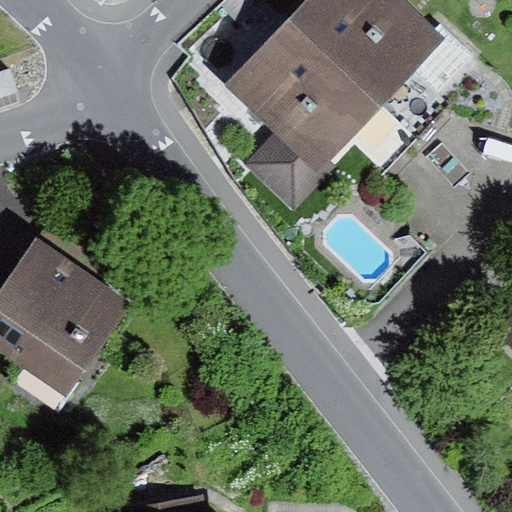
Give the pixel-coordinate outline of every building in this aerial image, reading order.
[(397,0),(313,0),(290,24),(382,112),(418,73),(441,94),(475,57),(442,27),(436,34),(397,0)] [(382,112),(290,24),(226,90),(275,137),(246,167),(295,214),(329,179),(323,174),(382,112)] [(12,69),(0,73),(0,99),(20,93),(12,69)] [(41,239),(104,282),(112,270),(126,279),(139,259),(96,230),(88,242),(54,219),(41,239)] [(104,282),(41,239),(0,297),(0,350),(68,397),(134,303),(104,282)] [(511,327),(501,340),(511,349),(511,327)]
